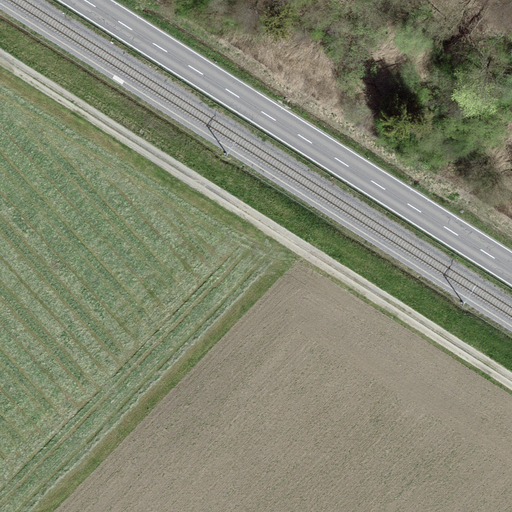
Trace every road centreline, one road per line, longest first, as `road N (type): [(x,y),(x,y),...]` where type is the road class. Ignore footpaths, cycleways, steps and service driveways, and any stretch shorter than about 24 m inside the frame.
road 1 (track): [(511,381),(0,58)]
road 2 (secondary): [(511,270),(80,0)]
